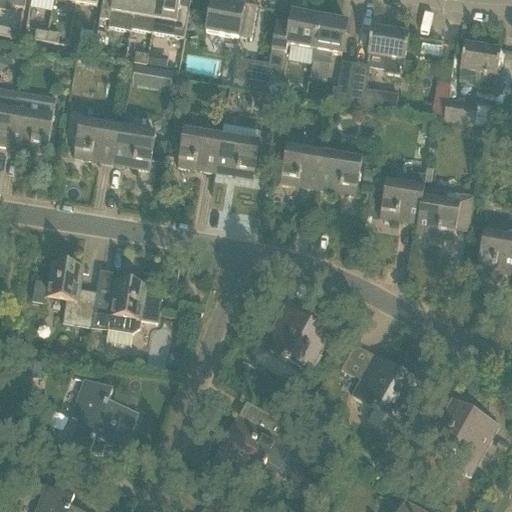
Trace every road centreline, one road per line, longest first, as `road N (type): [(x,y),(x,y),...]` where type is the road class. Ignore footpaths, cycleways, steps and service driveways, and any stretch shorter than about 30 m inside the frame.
road 1 (residential): [(511,375),(358,288),(244,253)]
road 2 (residential): [(147,511),(244,253)]
road 3 (residential): [(244,253),(0,212)]
